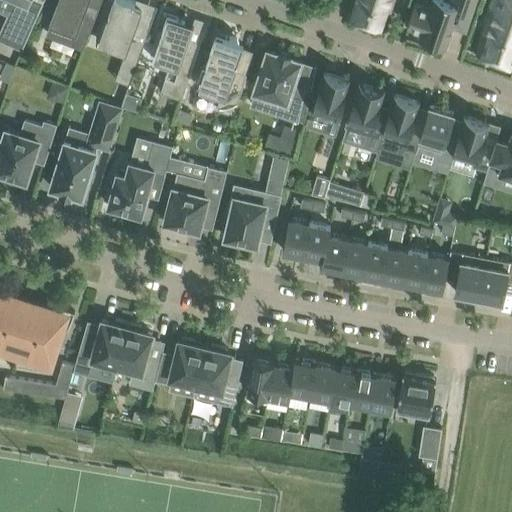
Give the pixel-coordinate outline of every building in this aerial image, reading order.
[(14,0),(0,33),(0,36),(23,47),(43,1),(40,0),(14,0)] [(88,2),(88,0),(53,0),(47,17),(76,28),(71,43),(83,48),(99,6),(88,2)] [(113,0),(108,18),(104,16),(96,37),(126,48),(123,56),(136,60),(128,82),(129,83),(152,19),(139,14),(142,6),(134,3),(135,0),(113,0)] [(351,0),(347,15),(380,26),(386,8),(390,10),(393,0),(351,0)] [(451,0),(451,1),(446,0),(431,0),(429,7),(415,2),(407,25),(421,30),(419,37),(446,46),(453,25),(466,30),(473,10),(476,0),(451,0)] [(487,21),(484,29),(476,53),(511,66),(511,0),(491,0),(485,20),(487,21)] [(166,75),(161,91),(181,97),(181,98),(182,98),(201,40),(200,40),(199,41),(189,37),(194,22),(168,13),(163,28),(159,27),(151,52),(155,53),(153,58),(169,63),(165,75),(166,75)] [(206,66),(203,65),(198,78),(201,79),(199,84),(222,92),(217,107),(235,114),(247,73),(235,69),(238,61),(237,60),(244,40),(217,31),(210,51),(212,55),(209,57),(206,66)] [(291,53),(279,49),(278,52),(268,48),(255,89),(271,94),(267,104),(282,109),(281,114),(298,120),(306,85),(293,81),(300,59),(290,56),(291,53)] [(5,61),(0,72),(0,77),(7,80),(13,64),(5,61)] [(348,79),(325,72),(312,114),(327,118),(323,130),(336,134),(340,121),(336,120),(348,79)] [(370,132),(383,90),(360,82),(347,124),(370,132)] [(126,91),(122,104),(124,105),(138,110),(142,96),(126,91)] [(426,118),(414,114),(418,101),(395,93),(379,145),(403,152),(404,146),(417,150),(419,143),(418,143),(426,118)] [(124,105),(122,104),(99,97),(85,144),(65,138),(61,149),(53,175),(50,185),(61,188),(60,191),(71,194),(72,192),(82,195),(86,185),(94,159),(97,148),(97,145),(110,149),(124,105)] [(418,143),(419,143),(441,150),(453,111),(430,104),(426,118),(418,143)] [(487,168),(495,143),(483,140),(488,122),(465,115),(454,151),(476,158),(474,164),(487,168)] [(6,127),(0,146),(0,174),(8,177),(9,172),(26,178),(32,158),(45,162),(57,122),(44,118),(42,124),(25,118),(21,132),(6,127)] [(483,180),(499,185),(503,172),(511,174),(511,129),(509,140),(497,136),(495,143),(487,168),(483,180)] [(270,131),(266,144),(290,152),(294,139),(281,134),(270,131)] [(117,171),(108,204),(112,205),(111,208),(127,213),(128,209),(141,213),(153,170),(165,174),(173,144),(154,139),(147,164),(130,160),(127,169),(119,167),(118,171),(117,171)] [(274,153),(270,171),(285,174),(289,157),(274,153)] [(208,164),(205,177),(177,170),(165,219),(168,220),(167,224),(181,228),(182,224),(199,228),(205,204),(218,207),(227,168),(208,164)] [(330,178),(317,174),(312,191),(325,195),(330,178)] [(361,204),(365,190),(347,185),(342,198),(361,204)] [(276,217),(282,192),(253,186),(251,199),(231,194),(227,212),(231,213),(226,235),(231,236),(230,240),(246,243),(247,240),(256,242),(263,214),(276,217)] [(374,193),(365,190),(361,204),(370,206),(374,193)] [(301,205),(312,208),(314,200),(302,197),(301,205)] [(314,200),(312,208),(324,210),(326,202),(314,200)] [(340,214),(352,217),(354,209),(342,206),(340,214)] [(432,220),(443,223),(447,212),(436,208),(432,220)] [(354,209),(352,217),(364,219),(366,211),(354,209)] [(380,223),(392,226),(394,218),(382,215),(380,223)] [(283,249),(304,253),(310,220),(289,216),(283,249)] [(394,218),(392,226),(404,228),(405,221),(394,218)] [(304,253),(323,257),(328,232),(329,232),(331,224),(310,220),(304,253)] [(443,223),(442,231),(453,234),(455,226),(443,223)] [(433,227),(422,224),(420,232),(431,235),(433,227)] [(321,264),(342,269),(348,236),(329,232),(328,232),(323,257),(321,264)] [(342,269),(362,272),(368,240),(348,236),(342,269)] [(362,272),(382,276),(388,243),(368,240),(362,272)] [(382,276),(402,280),(408,247),(388,243),(382,276)] [(402,280),(422,284),(428,251),(408,247),(402,280)] [(455,291),(478,295),(486,255),(455,249),(451,269),(459,271),(455,291)] [(428,251),(422,284),(443,288),(449,255),(428,251)] [(511,260),(486,255),(478,295),(502,300),(506,280),(511,280),(511,260)] [(0,347),(52,365),(64,330),(67,331),(67,332),(68,332),(75,310),(56,304),(54,310),(50,309),(0,292),(0,347)] [(115,321),(102,318),(99,331),(85,327),(75,363),(74,368),(113,379),(117,363),(129,320),(116,317),(115,321)] [(153,387),(155,378),(160,357),(147,354),(153,332),(140,328),(141,324),(129,320),(117,363),(134,368),(131,381),(153,387)] [(171,377),(196,382),(205,344),(194,342),(194,338),(183,336),(182,339),(179,338),(176,352),(163,349),(160,357),(155,378),(170,382),(171,377)] [(205,344),(196,382),(221,388),(218,400),(233,404),(239,378),(225,374),(231,351),(226,349),(227,346),(212,343),(211,346),(205,344)] [(248,390),(269,394),(275,361),(254,357),(248,390)] [(291,390),(310,394),(316,361),(295,357),(294,365),(295,365),(290,390),(291,390)] [(65,397),(74,368),(75,363),(63,360),(56,382),(6,374),(4,387),(65,397)] [(289,398),(291,390),(290,390),(295,365),(294,365),(275,361),(269,394),(289,398)] [(310,394),(330,397),(336,364),(316,361),(310,394)] [(336,364),(330,397),(328,407),(348,411),(350,401),(356,368),(336,364)] [(376,372),(356,368),(350,401),(370,405),(376,372)] [(396,411),(429,417),(436,378),(434,377),(434,375),(416,371),(416,374),(403,372),(396,411)] [(397,375),(376,372),(370,405),(391,408),(397,375)] [(67,393),(62,410),(81,415),(86,398),(67,393)] [(132,420),(143,423),(146,411),(135,408),(132,420)] [(193,414),(190,426),(199,428),(201,416),(193,414)] [(250,422),(248,430),(261,433),(263,424),(250,422)] [(270,437),(281,439),(283,425),(273,423),(270,437)] [(424,424),(419,453),(423,454),(421,467),(435,469),(437,456),(442,426),(424,424)] [(290,440),(301,442),(303,431),(291,429),(290,440)] [(321,445),(323,433),(311,431),(309,443),(321,445)] [(341,448),(343,438),(331,436),(329,446),(341,448)] [(354,437),(351,450),(361,452),(364,439),(354,437)] [(360,466),(358,475),(376,478),(377,478),(381,456),(362,453),(360,466)]
